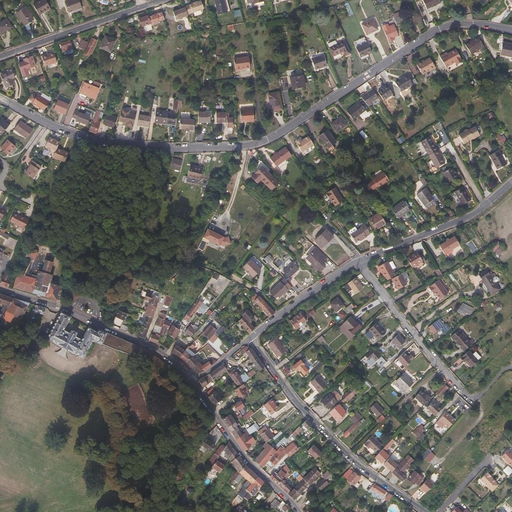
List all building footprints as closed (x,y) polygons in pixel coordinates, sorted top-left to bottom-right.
[(49,9),(46,4),(43,0),(42,0),(32,6),(38,16),(49,9)] [(80,9),(77,0),(70,0),(69,0),(62,0),(67,13),(80,9)] [(228,13),(227,7),(225,0),(213,0),(212,0),(216,16),(228,13)] [(437,5),(441,3),(439,0),(423,0),(422,0),(426,10),(431,8),(433,7),(436,6),(436,5),(437,5)] [(186,15),(202,10),(199,1),(195,3),(195,2),(191,4),(183,7),(183,9),(186,15)] [(30,16),(28,13),(25,8),(15,15),(23,26),(32,20),(29,17),(30,16)] [(186,16),(186,15),(183,9),(171,13),(174,21),(186,16)] [(403,21),(401,15),(394,18),(396,24),(403,21)] [(372,16),(360,22),(361,24),(373,19),(372,16)] [(149,25),(146,17),(138,20),(140,28),(149,25)] [(0,35),(11,29),(5,20),(0,23),(0,35)] [(376,29),(372,20),(362,24),(366,35),(377,30),(376,29)] [(398,36),(395,27),(384,31),(387,41),(398,36)] [(109,53),(114,41),(104,37),(98,49),(109,53)] [(471,55),(484,48),(478,38),(465,45),(471,55)] [(83,52),(87,44),(81,40),(77,48),(83,52)] [(87,57),(95,42),(91,40),(83,54),(87,57)] [(351,55),(345,41),(329,49),(333,57),(343,52),(346,58),(351,55)] [(72,54),(70,46),(71,45),(70,43),(69,43),(68,42),(59,44),(62,53),(66,52),(67,56),(72,54)] [(371,53),(367,44),(356,48),(360,58),(371,53)] [(511,57),(511,45),(507,45),(499,44),(498,55),(511,57)] [(461,59),(456,49),(445,55),(444,54),(440,57),(445,67),(455,62),(456,65),(457,65),(462,62),(460,60),(461,59)] [(51,65),(56,63),(52,54),(48,55),(48,56),(40,58),(43,67),(51,65)] [(327,67),(323,55),(312,59),(315,71),(327,67)] [(248,57),(244,58),(233,59),(234,72),(245,71),(245,69),(249,69),(248,57)] [(34,67),(31,58),(22,61),(26,70),(34,67)] [(435,68),(429,58),(422,62),(421,62),(416,64),(421,74),(430,70),(431,70),(435,68)] [(13,85),(11,80),(14,78),(10,71),(0,76),(0,77),(3,83),(3,84),(5,89),(13,85)] [(412,84),(406,74),(401,77),(402,78),(395,82),(400,91),(412,84)] [(303,86),(300,76),(288,79),(290,90),(299,88),(299,87),(303,86)] [(94,99),(98,90),(83,84),(78,96),(84,98),(85,96),(94,99)] [(381,100),(382,100),(384,103),(393,97),(385,86),(381,88),(381,87),(378,89),(379,90),(376,92),(381,100)] [(368,103),(376,98),(370,90),(362,95),(362,94),(358,97),(360,100),(366,107),(369,105),(368,103)] [(280,110),(276,93),(266,95),(270,112),(280,110)] [(42,112),(48,103),(36,95),(31,104),(42,112)] [(174,125),(177,101),(172,100),(171,111),(172,111),(172,114),(166,113),(164,124),(174,125)] [(369,111),(366,107),(360,100),(345,112),(351,120),(364,111),(366,113),(369,111)] [(57,114),(62,103),(57,101),(53,110),(56,112),(56,113),(57,114)] [(64,115),(68,105),(62,103),(57,114),(60,114),(60,113),(64,115)] [(132,125),(135,114),(128,112),(128,110),(121,108),(117,122),(125,123),(124,127),(131,128),(132,125)] [(100,119),(103,112),(96,109),(94,114),(99,116),(98,118),(100,119)] [(253,122),(251,109),(249,109),(238,111),(239,122),(247,121),(247,123),(253,122)] [(164,124),(166,113),(166,112),(154,111),(153,124),(164,125),(164,124)] [(208,123),(208,118),(210,118),(210,111),(203,111),(203,113),(197,113),(197,123),(208,123)] [(227,118),(227,113),(214,113),(215,123),(225,123),(225,118),(227,118)] [(95,135),(99,122),(94,120),(96,116),(94,115),(88,132),(95,135)] [(113,128),(116,118),(106,115),(103,125),(113,128)] [(147,128),(149,118),(137,116),(136,126),(147,128)] [(345,125),(339,117),(329,125),(334,132),(345,125)] [(0,135),(0,136),(8,126),(1,120),(0,120),(0,135)] [(193,131),(193,121),(178,120),(177,129),(182,130),(182,131),(187,131),(187,130),(193,131)] [(25,139),(31,131),(19,122),(13,130),(25,139)] [(477,136),(472,127),(466,130),(465,130),(464,129),(461,131),(461,132),(456,135),(461,144),(466,142),(466,141),(470,138),(471,140),(477,136)] [(334,143),(325,131),(317,137),(328,152),(333,149),(331,145),(334,143)] [(362,131),(359,133),(364,139),(367,136),(362,131)] [(308,147),(312,145),(306,136),(299,141),(298,140),(294,142),(295,144),(294,144),(302,156),(310,151),(308,147)] [(401,144),(406,140),(402,136),(397,140),(401,144)] [(436,150),(434,147),(433,146),(428,137),(419,142),(426,155),(436,150)] [(55,150),(58,143),(48,138),(44,147),(49,149),(48,152),(53,154),(55,150)] [(7,155),(15,147),(8,141),(0,148),(7,155)] [(287,162),(284,159),(289,156),(283,147),(268,159),(274,167),(275,166),(277,169),(287,162)] [(63,163),(66,153),(62,152),(55,150),(53,154),(51,159),(63,163)] [(443,163),(437,154),(438,154),(438,153),(436,150),(426,155),(434,168),(443,163)] [(505,164),(500,154),(498,154),(496,151),(487,156),(491,162),(495,170),(496,169),(505,164)] [(178,171),(181,161),(171,159),(169,169),(178,171)] [(277,183),(266,172),(268,170),(259,162),(250,170),(253,174),(250,177),(255,183),(259,180),(270,191),(277,183)] [(38,171),(30,165),(29,165),(27,168),(28,169),(24,174),(32,179),(38,171)] [(186,177),(196,180),(198,180),(201,169),(188,166),(186,177)] [(453,170),(451,171),(450,168),(441,173),(447,182),(455,178),(453,174),(455,173),(453,170)] [(376,188),(387,181),(387,179),(382,172),(371,179),(376,188)] [(342,201),(333,187),(325,192),(325,193),(324,194),(327,199),(328,199),(333,207),(342,201)] [(437,199),(433,193),(429,196),(423,188),(415,194),(423,206),(431,200),(433,202),(437,199)] [(469,200),(463,190),(454,195),(460,205),(469,200)] [(396,219),(408,210),(401,201),(390,209),(396,219)] [(384,223),(377,213),(367,219),(374,230),(384,223)] [(24,230),(28,220),(20,217),(13,214),(9,223),(15,225),(14,226),(24,230)] [(364,236),(368,233),(363,225),(358,227),(359,228),(355,231),(353,227),(347,230),(347,232),(349,235),(353,243),(360,238),(361,239),(365,237),(364,236)] [(320,248),(332,237),(324,229),(313,240),(320,248)] [(460,245),(455,236),(439,245),(444,254),(460,245)] [(24,257),(30,248),(30,247),(19,241),(12,258),(8,265),(7,268),(14,271),(16,265),(15,265),(19,256),(24,258),(24,257)] [(497,256),(504,252),(499,242),(491,246),(497,256)] [(412,246),(403,251),(406,257),(412,254),(410,250),(413,249),(412,246)] [(320,263),(325,257),(314,247),(309,253),(310,254),(305,260),(318,272),(324,266),(320,263)] [(33,260),(36,254),(35,251),(30,248),(24,257),(30,260),(33,260)] [(416,252),(409,256),(405,259),(411,268),(421,262),(417,254),(416,252)] [(60,284),(50,281),(51,276),(48,275),(52,263),(51,263),(51,262),(51,260),(46,259),(45,261),(41,273),(38,272),(36,277),(27,275),(30,264),(29,263),(30,260),(24,257),(24,258),(16,274),(17,274),(13,288),(55,300),(60,284)] [(261,270),(257,265),(251,259),(243,267),(246,270),(244,272),(249,276),(250,275),(253,278),(261,270)] [(294,266),(296,265),(294,263),(292,261),(282,271),(284,274),(281,277),(282,279),(286,283),(288,282),(292,287),(297,283),(292,278),(290,279),(288,277),(297,269),(294,266)] [(377,267),(383,278),(385,282),(391,279),(392,279),(394,277),(386,262),(377,267)] [(269,274),(273,278),(278,273),(274,269),(269,274)] [(477,275),(483,284),(480,286),(484,291),(486,289),(490,295),(498,290),(491,279),(494,277),(492,273),(491,274),(489,271),(487,273),(485,270),(477,275)] [(10,280),(7,279),(9,276),(12,277),(12,276),(4,273),(0,282),(0,285),(7,288),(10,280)] [(406,285),(400,274),(394,277),(392,279),(391,279),(395,287),(397,290),(406,285)] [(362,288),(354,278),(346,284),(354,294),(362,288)] [(277,298),(290,287),(286,283),(282,279),(268,293),(271,297),(274,294),(277,298)] [(427,294),(430,292),(431,295),(433,293),(438,300),(447,293),(437,280),(428,287),(428,288),(424,291),(427,294)] [(155,307),(158,297),(145,292),(142,300),(148,302),(147,304),(155,307)] [(0,303),(3,305),(0,311),(0,323),(14,331),(16,327),(28,304),(12,298),(0,294),(0,303)] [(273,313),(257,296),(254,294),(250,298),(268,317),(273,313)] [(168,307),(172,297),(166,295),(163,305),(168,307)] [(335,312),(343,306),(336,298),(329,305),(335,312)] [(152,318),(155,307),(147,304),(143,315),(145,315),(152,318)] [(469,315),(472,309),(462,304),(460,306),(459,306),(456,312),(461,314),(462,312),(469,315)] [(32,311),(34,312),(34,313),(43,315),(44,307),(33,305),(32,308),(32,311)] [(201,315),(202,314),(207,308),(203,305),(199,311),(198,313),(201,315)] [(239,313),(241,315),(242,317),(248,322),(253,318),(244,308),(242,311),(239,313)] [(123,320),(126,314),(117,310),(114,317),(123,321),(123,320)] [(188,321),(192,315),(187,311),(181,321),(185,324),(188,321)] [(81,340),(74,337),(76,334),(75,332),(72,331),(70,331),(69,334),(62,330),(69,317),(60,312),(46,338),(83,358),(91,342),(97,343),(100,345),(101,345),(118,351),(139,359),(142,353),(146,355),(148,352),(139,347),(132,344),(108,333),(100,331),(98,330),(96,332),(88,327),(81,340)] [(214,320),(218,316),(214,312),(209,317),(213,321),(214,320)] [(125,326),(129,315),(126,314),(123,320),(123,321),(121,325),(125,326)] [(147,328),(152,318),(145,315),(142,323),(139,320),(137,323),(140,326),(147,328)] [(159,334),(161,328),(164,320),(158,317),(155,325),(153,332),(159,334)] [(253,328),(248,322),(242,317),(237,321),(248,333),(253,328)] [(360,327),(356,322),(354,323),(349,318),(342,324),(347,329),(351,335),(360,327)] [(449,330),(445,324),(443,325),(439,319),(428,327),(433,334),(439,329),(443,334),(449,330)] [(167,330),(169,324),(170,322),(164,320),(161,328),(159,334),(163,335),(164,329),(167,330)] [(213,334),(220,326),(214,320),(213,321),(201,334),(208,339),(213,334)] [(305,323),(303,325),(296,330),(302,338),(309,332),(308,331),(310,330),(305,323)] [(375,342),(385,333),(375,323),(368,330),(369,331),(364,335),(372,343),(374,341),(375,342)] [(173,338),(181,325),(179,324),(176,328),(174,327),(171,325),(165,334),(173,338)] [(189,336),(196,328),(192,325),(191,326),(190,324),(183,333),(189,336)] [(143,339),(147,328),(140,326),(135,336),(143,339)] [(220,326),(213,334),(216,337),(217,338),(224,329),(220,326)] [(450,337),(455,343),(457,345),(458,345),(463,351),(473,343),(470,339),(468,341),(461,333),(460,333),(457,330),(450,337)] [(156,344),(158,336),(151,332),(147,341),(156,344)] [(211,342),(216,337),(213,334),(208,339),(211,342)] [(405,343),(397,335),(390,342),(397,350),(405,343)] [(285,352),(275,339),(267,345),(265,346),(276,361),(278,359),(277,358),(285,352)] [(179,358),(188,347),(185,344),(181,349),(175,345),(171,352),(179,358)] [(190,345),(188,347),(179,358),(185,362),(192,356),(196,353),(195,352),(194,353),(191,350),(193,348),(194,347),(191,344),(190,345)] [(249,358),(254,354),(250,349),(248,347),(245,347),(247,351),(245,353),(249,358)] [(374,348),(361,359),(368,367),(376,360),(381,366),(387,361),(374,348)] [(415,357),(409,351),(407,353),(404,351),(394,360),(402,369),(415,357)] [(470,367),(480,358),(475,352),(472,355),(468,351),(459,358),(463,362),(464,361),(470,367)] [(154,368),(155,366),(162,372),(166,366),(153,356),(148,352),(146,355),(144,358),(151,364),(150,365),(154,368)] [(205,369),(210,365),(207,361),(201,366),(194,358),(199,353),(198,352),(196,353),(192,356),(185,362),(196,373),(201,372),(205,369)] [(264,367),(254,354),(249,358),(258,372),(264,367)] [(307,372),(302,366),(303,365),(299,361),(292,367),(296,371),(298,369),(303,375),(307,372)] [(316,372),(322,366),(320,363),(313,369),(316,372)] [(227,370),(225,369),(227,367),(225,365),(223,366),(222,365),(216,369),(221,375),(227,370)] [(282,374),(288,369),(285,365),(279,370),(282,374)] [(221,375),(216,369),(209,375),(212,381),(221,375)] [(254,371),(253,372),(252,370),(246,375),(245,374),(245,375),(248,379),(256,373),(254,371)] [(376,372),(370,378),(376,383),(381,377),(376,372)] [(246,381),(243,377),(241,380),(240,379),(235,373),(229,377),(238,388),(242,384),(246,381)] [(412,383),(402,374),(395,382),(405,391),(412,383)] [(208,384),(210,382),(207,376),(198,381),(201,388),(208,384)] [(326,386),(317,376),(310,383),(319,393),(326,386)] [(247,392),(244,388),(244,387),(242,384),(238,388),(234,391),(238,398),(240,397),(242,400),(249,395),(247,392)] [(439,397),(447,388),(443,384),(435,393),(439,397)] [(351,393),(348,395),(345,398),(347,400),(351,396),(352,397),(354,396),(352,395),(357,391),(359,389),(357,387),(351,393)] [(221,398),(221,396),(219,393),(217,394),(212,388),(206,393),(209,397),(208,398),(213,406),(221,401),(220,399),(221,398)] [(349,390),(346,393),(343,396),(345,398),(348,395),(351,393),(349,390)] [(334,391),(329,395),(321,402),(327,409),(340,398),(339,395),(336,393),(334,391)] [(430,398),(426,395),(425,396),(420,391),(414,398),(423,406),(430,398)] [(290,403),(286,398),(281,403),(284,407),(290,403)] [(276,407),(273,403),(274,402),(272,399),(263,406),(268,413),(276,407)] [(245,409),(240,401),(232,406),(236,412),(238,411),(240,409),(242,412),(245,409)] [(383,411),(375,403),(369,409),(377,417),(383,411)] [(440,410),(432,403),(425,409),(434,417),(440,410)] [(336,421),(345,413),(338,404),(328,413),(336,421)] [(245,421),(253,414),(250,411),(243,417),(245,421)] [(361,424),(363,422),(362,420),(360,421),(358,420),(358,419),(360,417),(356,412),(349,418),(354,424),(342,435),(345,438),(361,423),(361,424)] [(454,420),(445,412),(435,423),(439,426),(442,422),(448,427),(454,420)] [(235,423),(229,415),(222,420),(227,428),(235,423)] [(311,426),(306,420),(301,425),(307,430),(311,426)] [(241,428),(238,424),(237,426),(235,423),(227,428),(230,432),(237,428),(238,430),(241,428)] [(254,443),(249,434),(255,430),(252,426),(247,430),(246,430),(247,432),(242,436),(236,440),(244,451),(252,445),(251,442),(252,442),(253,444),(254,443)] [(294,437),(301,430),(299,427),(291,434),(293,435),(294,437)] [(247,429),(240,434),(238,430),(237,428),(230,432),(236,440),(242,436),(247,432),(246,430),(247,430),(247,429)] [(266,443),(273,438),(275,437),(269,429),(266,431),(264,428),(257,433),(266,443)] [(278,447),(289,437),(286,434),(276,444),(278,447)] [(381,446),(371,436),(363,444),(367,449),(369,447),(375,452),(381,446)] [(210,451),(214,446),(203,438),(198,443),(210,451)] [(384,452),(392,443),(391,442),(390,441),(374,457),(381,463),(388,456),(384,452)] [(234,452),(230,446),(228,443),(224,448),(223,451),(229,460),(234,452)] [(297,450),(292,444),(284,451),(286,453),(286,454),(289,457),(297,450)] [(307,449),(315,458),(321,452),(313,444),(307,449)] [(262,467),(275,451),(268,445),(255,460),(262,467)] [(218,457),(223,451),(224,448),(222,446),(220,447),(215,454),(218,457)] [(270,470),(286,454),(286,453),(284,451),(280,447),(265,465),(270,470)] [(429,449),(422,455),(425,458),(431,451),(429,449)] [(511,463),(511,455),(507,450),(501,457),(510,466),(511,463)] [(246,467),(234,452),(229,460),(231,462),(230,463),(237,471),(239,473),(246,467)] [(428,463),(435,456),(430,452),(426,456),(424,459),(428,463)] [(383,472),(384,471),(387,473),(390,470),(387,467),(388,466),(393,460),(389,457),(379,469),(383,472)] [(401,473),(408,465),(403,460),(392,472),(401,481),(405,477),(401,473)] [(215,461),(210,468),(209,470),(211,471),(212,470),(219,474),(224,467),(215,461)] [(285,475),(289,471),(286,465),(281,471),(285,475)] [(244,478),(250,471),(246,467),(239,473),(234,480),(233,481),(237,484),(242,477),(244,478)] [(319,473),(314,468),(310,472),(316,477),(319,473)] [(359,479),(354,474),(349,469),(342,476),(356,488),(359,485),(356,483),(359,479)] [(325,481),(331,475),(327,470),(321,476),(323,479),(316,485),(320,490),(328,484),(325,481)] [(182,479),(179,471),(172,473),(174,481),(182,479)] [(247,481),(253,474),(250,471),(244,478),(247,481)] [(285,476),(285,475),(281,471),(276,476),(273,473),(269,477),(271,480),(277,485),(285,476)] [(417,485),(423,479),(422,479),(420,477),(414,471),(407,479),(413,485),(415,483),(417,485)] [(308,485),(316,477),(310,472),(303,479),(303,480),(308,485)] [(492,478),(490,476),(487,473),(486,474),(486,473),(479,480),(491,492),(498,486),(494,482),(495,482),(492,479),(492,478)] [(250,485),(257,478),(253,474),(247,481),(241,488),(242,489),(237,495),(243,500),(243,498),(248,493),(245,491),(250,485)] [(291,490),(285,484),(286,483),(287,484),(288,483),(286,481),(285,482),(283,480),(286,477),(285,476),(277,485),(287,494),(291,490)] [(257,490),(263,483),(257,478),(250,485),(257,490)] [(425,493),(433,484),(427,479),(419,487),(425,493)] [(300,495),(305,488),(308,485),(303,480),(296,487),(294,489),(300,495)] [(381,500),(386,492),(373,484),(370,489),(371,490),(369,494),(374,498),(375,497),(381,500)] [(252,497),(257,490),(250,485),(245,491),(248,493),(251,496),(252,497)] [(300,495),(294,489),(288,495),(294,500),(300,495)] [(274,510),(280,504),(275,499),(269,505),(271,506),(274,510)] [(311,509),(314,506),(310,502),(306,507),(310,511),(312,510),(311,509)]
